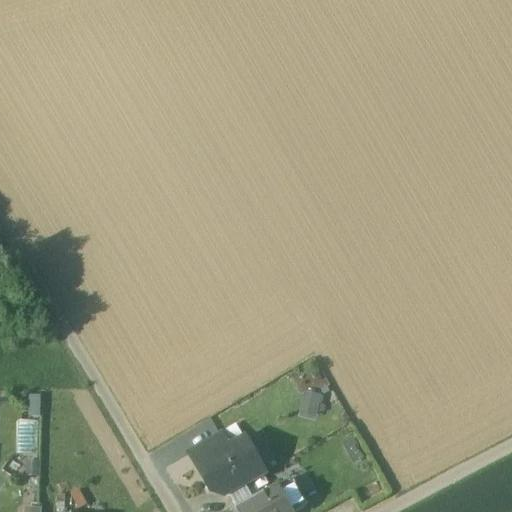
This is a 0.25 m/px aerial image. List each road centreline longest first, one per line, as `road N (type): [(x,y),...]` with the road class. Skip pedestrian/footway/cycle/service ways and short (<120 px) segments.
road 1 (residential): [(178,511),(0,219)]
road 2 (track): [(402,511),(511,456)]
